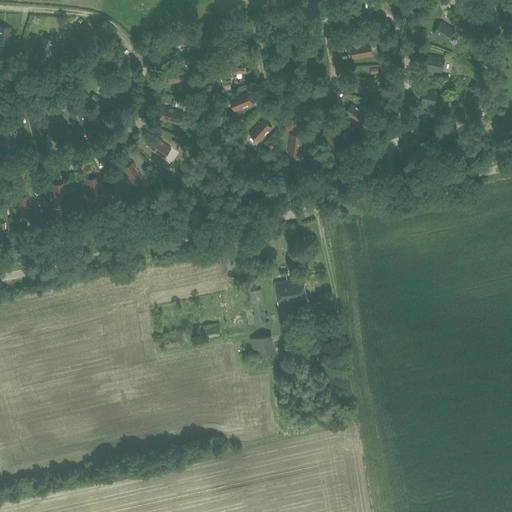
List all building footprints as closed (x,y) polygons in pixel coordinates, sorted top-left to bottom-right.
[(511,18),(511,12),(510,2),(504,3),(504,4),(496,5),(499,20),(511,18)] [(482,21),(478,5),(472,6),(472,8),(464,10),(468,24),(482,21)] [(454,30),(441,21),(437,26),(438,27),(434,34),(447,42),(454,30)] [(11,28),(5,27),(5,29),(0,28),(0,43),(9,44),(11,28)] [(55,41),(49,39),(48,40),(41,37),(35,51),(49,56),(55,41)] [(351,46),(353,58),(372,55),(372,54),(370,55),(368,44),(370,43),(360,45),(356,46),(356,45),(351,46)] [(444,58),(429,55),(427,61),(428,61),(427,69),(441,72),(444,58)] [(246,71),(244,59),(225,62),(227,62),(228,73),(227,73),(227,74),(236,73),(236,72),(240,71),(240,72),(246,71)] [(163,71),(165,84),(184,80),(183,80),(181,69),(183,69),(182,68),(173,70),(169,71),(169,70),(163,71)] [(234,74),(234,86),(252,86),(252,73),(234,74)] [(121,81),(106,77),(103,91),(119,95),(120,89),(119,89),(121,81)] [(355,77),(355,89),(374,90),(374,89),(373,89),(373,78),(375,78),(375,77),(365,77),(365,78),(361,78),(361,77),(355,77)] [(181,82),(172,85),(175,97),(190,93),(188,85),(182,86),(181,82)] [(440,93),(424,89),(423,95),(424,95),(422,103),(436,107),(440,93)] [(252,103),(247,92),(229,100),(230,100),(231,99),(236,110),(234,110),(234,111),(243,107),(243,106),(247,105),(247,106),(252,103)] [(351,104),(344,113),(360,125),(359,124),(365,115),(367,116),(367,115),(359,109),(359,110),(356,108),(356,107),(351,104)] [(74,125),(80,123),(80,122),(87,118),(81,105),(68,110),(74,125)] [(169,108),(164,106),(161,118),(179,124),(180,123),(178,123),(181,112),(183,112),(173,109),(173,110),(169,109),(169,108)] [(34,136),(40,135),(39,134),(47,132),(44,117),(30,121),(34,136)] [(272,127),(263,119),(249,133),(250,134),(251,132),(259,140),(258,141),(258,142),(265,134),(264,134),(267,131),(268,132),(272,127)] [(429,125),(414,120),(412,127),(413,127),(411,135),(426,139),(429,125)] [(332,126),(320,131),(329,149),(329,147),(339,142),(339,144),(340,144),(336,135),(335,135),(333,131),(334,131),(332,126)] [(300,154),(302,145),(301,145),(301,141),(302,141),(303,135),(291,133),(288,153),(289,153),(289,151),(300,153),(300,154)] [(155,137),(148,147),(164,158),(162,157),(169,148),(170,149),(171,148),(163,142),(162,143),(159,141),(160,140),(155,137)] [(133,162),(122,168),(131,185),(132,185),(131,183),(141,178),(142,179),(137,170),(137,171),(135,167),(133,162)] [(98,176),(86,179),(91,198),(91,196),(102,194),(102,195),(103,195),(100,186),(99,182),(98,176)] [(64,183),(51,184),(54,204),(54,202),(65,201),(65,202),(66,202),(65,193),(64,193),(64,189),(64,183)] [(28,195),(16,198),(21,217),(22,217),(21,215),(32,212),(32,214),(33,214),(30,204),(29,200),(28,195)] [(308,301),(304,278),(276,282),(279,306),(308,301)] [(267,322),(261,289),(249,291),(251,304),(243,305),(247,322),(254,320),(255,324),(267,322)] [(282,325),(283,334),(316,331),(315,321),(282,325)] [(219,327),(206,330),(207,338),(220,336),(219,327)] [(162,338),(165,348),(185,344),(184,333),(162,338)] [(258,350),(276,349),(275,334),(257,335),(258,350)] [(293,360),(280,362),(282,374),(295,372),(293,360)]
